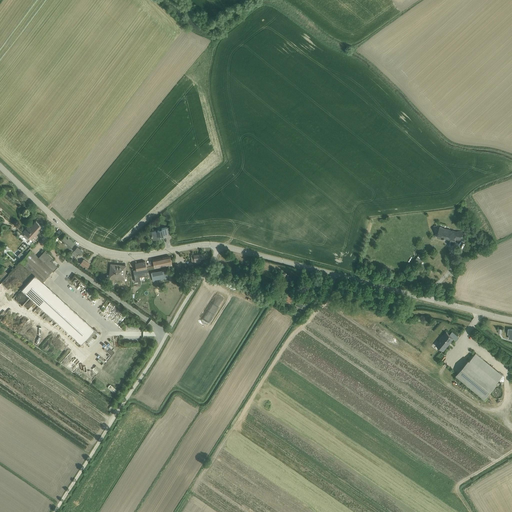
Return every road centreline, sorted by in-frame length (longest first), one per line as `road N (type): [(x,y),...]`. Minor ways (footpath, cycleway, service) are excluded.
road 1 (unclassified): [(221,245),(54,511)]
road 2 (tertiary): [(511,320),(221,245)]
road 3 (tertiary): [(221,245),(142,255),(94,249),(0,167)]
road 4 (unknown): [(3,293),(83,346),(95,346),(108,331)]
